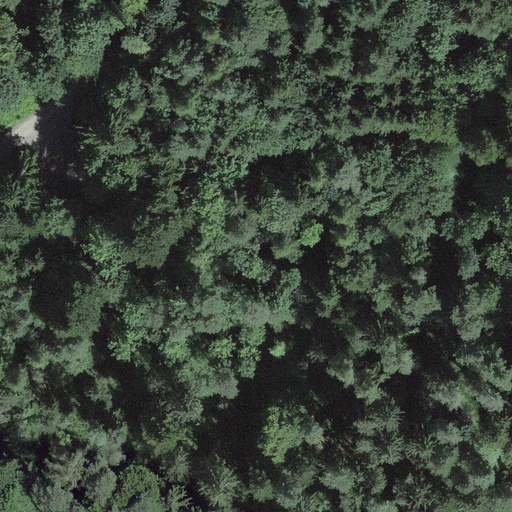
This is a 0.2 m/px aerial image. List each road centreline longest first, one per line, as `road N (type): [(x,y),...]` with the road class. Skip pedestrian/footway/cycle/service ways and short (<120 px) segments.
road 1 (track): [(511,156),(361,131),(282,134),(103,205),(65,184),(38,116),(0,146)]
road 2 (track): [(198,0),(38,116)]
